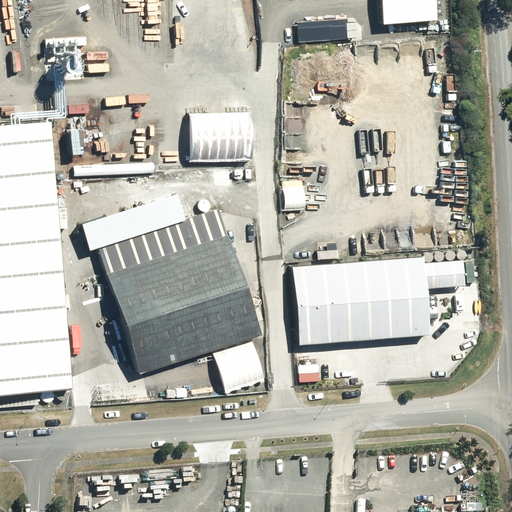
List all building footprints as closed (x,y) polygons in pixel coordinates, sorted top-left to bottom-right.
[(14,0),(20,32),(59,25),(54,0),(14,0)] [(437,20),(435,0),(358,0),(360,28),(437,20)] [(59,25),(20,32),(28,75),(67,67),(59,25)] [(364,30),(329,45),(335,60),(333,61),(342,84),(380,67),(364,30)] [(192,100),(194,153),(254,151),(252,99),(192,100)] [(0,388),(80,381),(54,111),(0,115),(0,388)] [(89,124),(72,125),(73,140),(90,139),(89,124)] [(101,236),(145,364),(264,324),(220,195),(101,236)] [(294,248),(299,330),(439,323),(435,241),(294,248)] [(109,298),(104,281),(86,287),(91,304),(109,298)]
